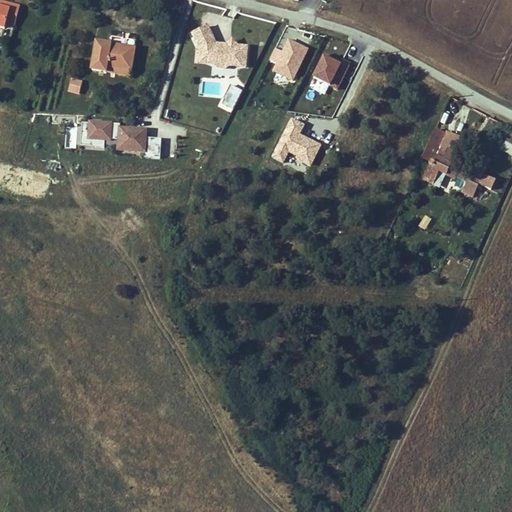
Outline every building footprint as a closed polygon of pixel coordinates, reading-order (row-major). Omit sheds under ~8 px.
[(0,7),(10,10),(11,4),(0,1),(0,7)] [(15,26),(20,7),(11,4),(10,10),(0,7),(0,27),(5,29),(7,24),(15,26)] [(247,68),(249,43),(212,40),(213,29),(195,27),(192,64),(247,68)] [(289,38),(282,51),(274,47),(268,60),(275,63),(271,70),(292,81),(309,49),(289,38)] [(131,71),(135,49),(126,48),(126,50),(122,49),(122,47),(97,42),(92,70),(106,72),(107,67),(131,71)] [(325,94),(328,86),(338,90),(350,65),(323,53),(308,86),(325,94)] [(130,77),(131,71),(107,67),(106,72),(130,77)] [(276,73),(272,81),(285,88),(289,80),(276,73)] [(80,94),(83,83),(72,80),(69,91),(80,94)] [(220,107),(232,113),(242,89),(230,84),(220,107)] [(81,122),(80,146),(104,148),(105,140),(117,141),(116,153),(160,156),(161,138),(147,137),(148,125),(81,122)] [(453,160),(456,153),(454,152),(461,138),(447,132),(446,134),(436,130),(423,158),(431,163),(425,177),(435,182),(439,172),(446,175),(449,169),(457,172),(455,177),(456,177),(468,183),(464,191),(474,195),(479,184),(491,190),(495,181),(483,176),(490,161),(480,157),(473,171),(461,166),(452,162),(453,160)] [(377,216),(372,212),(367,218),(373,222),(377,216)] [(231,242),(227,235),(220,238),(224,246),(231,242)]
